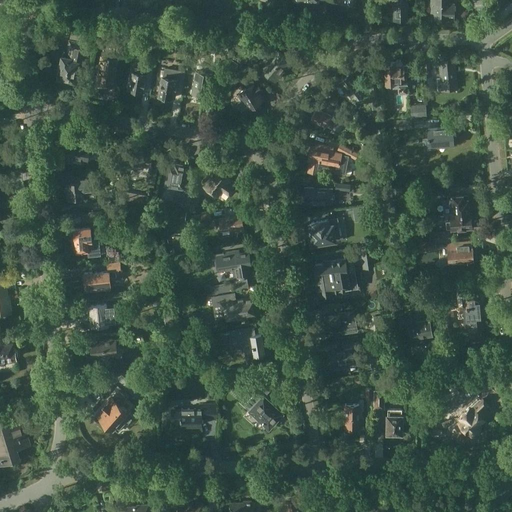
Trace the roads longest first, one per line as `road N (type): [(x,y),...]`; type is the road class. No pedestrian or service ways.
road 1 (residential): [(45,487),(57,438),(58,380),(27,106)]
road 2 (residential): [(357,42),(335,31),(16,13)]
road 3 (residential): [(319,464),(268,166)]
road 4 (residential): [(510,345),(485,56)]
road 5 (residential): [(45,487),(113,472),(319,464)]
road 6 (residential): [(228,142),(27,106)]
road 7 (residential): [(319,464),(506,469),(511,476)]
road 8 (residential): [(357,42),(483,42)]
